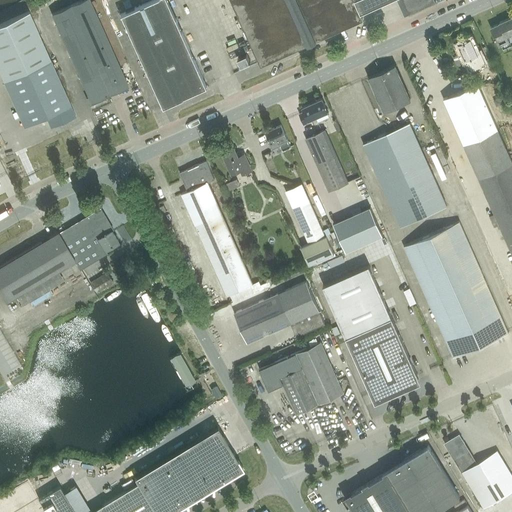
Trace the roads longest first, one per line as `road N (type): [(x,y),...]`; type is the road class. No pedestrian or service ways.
road 1 (unclassified): [(111,169),(493,0)]
road 2 (unclassified): [(282,479),(111,169)]
road 3 (unclassified): [(282,479),(511,377)]
road 4 (unclassified): [(0,224),(111,169)]
